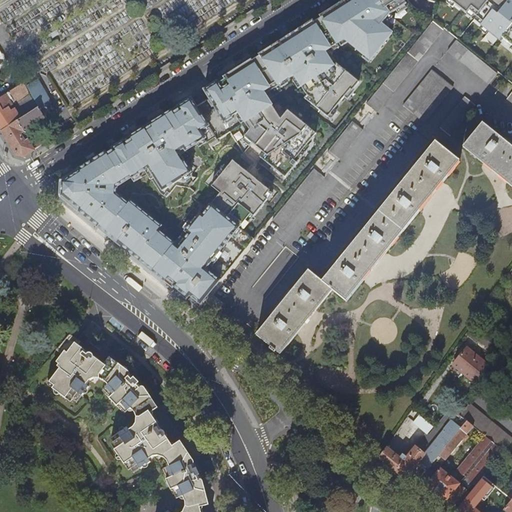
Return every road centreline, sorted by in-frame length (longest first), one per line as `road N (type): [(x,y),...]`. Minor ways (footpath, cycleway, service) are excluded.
road 1 (secondary): [(307,0),(13,190)]
road 2 (primary): [(0,218),(176,356),(238,455)]
road 3 (primary): [(206,371),(13,190)]
road 4 (residential): [(419,511),(309,416)]
road 5 (residential): [(309,416),(233,357),(206,371)]
